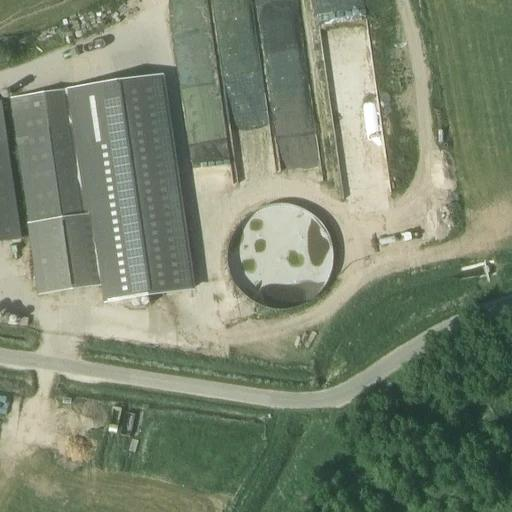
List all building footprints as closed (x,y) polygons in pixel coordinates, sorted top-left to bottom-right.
[(247,115),(269,112),(252,0),(212,0),(226,97),(195,102),(196,113),(231,108),(233,123),(248,121),(247,115)] [(78,90),(107,285),(109,301),(192,289),(160,78),(78,90)] [(41,295),(107,285),(78,90),(12,100),(41,295)] [(1,102),(0,101),(0,243),(21,241),(1,102)] [(328,229),(327,217),(299,218),(300,230),(328,229)]
